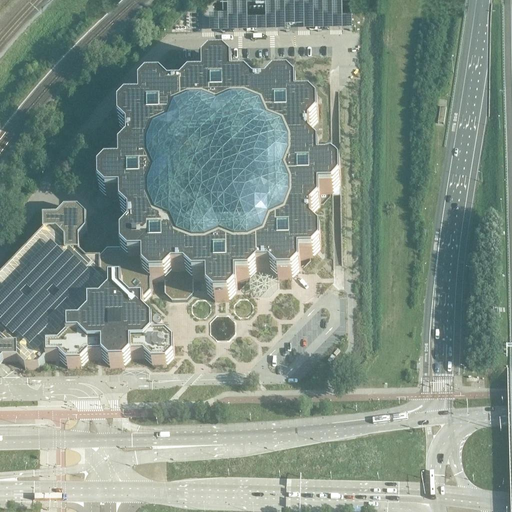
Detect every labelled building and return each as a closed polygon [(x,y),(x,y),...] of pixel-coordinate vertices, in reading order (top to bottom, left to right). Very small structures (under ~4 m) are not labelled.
[(213,10),(224,0),(204,0),(205,0),(213,10)] [(321,250),(321,236),(319,236),(312,229),(312,215),(319,208),(320,208),(320,195),(333,195),(333,196),(340,196),(340,186),(341,186),(341,172),(340,172),(339,162),(332,162),(332,164),(319,164),(319,151),(318,152),(311,145),(310,130),(317,123),(318,123),(318,109),(317,109),(310,102),(310,101),(297,101),(297,88),(295,88),(288,81),(288,80),(274,80),(274,82),(267,89),(253,89),(246,82),(246,81),(233,81),(233,68),(231,68),(224,61),(224,60),(210,60),(210,61),(204,68),(202,68),(202,81),(189,82),(189,83),(182,90),(168,90),(161,83),(161,82),(147,83),(147,84),(140,91),(139,91),(139,104),(126,104),(126,106),(119,113),(118,113),(118,127),(119,127),(127,134),(127,148),(120,155),(119,155),(119,168),(106,169),(106,170),(99,177),(98,177),(98,191),(99,191),(107,198),(107,199),(120,199),(120,212),(121,212),(128,219),(129,233),(122,240),(120,240),(121,253),(108,253),(108,255),(101,262),(87,262),(79,255),(79,241),(86,234),(87,234),(87,220),(86,220),(79,213),(79,211),(64,212),(64,213),(58,220),(43,220),(44,235),(0,280),(0,366),(4,363),(18,362),(25,369),(25,370),(39,370),(39,369),(46,362),(60,362),(68,368),(68,370),(82,369),(82,368),(89,361),(103,361),(110,368),(110,369),(124,369),(124,367),(131,360),(145,360),(152,367),(152,368),(167,368),(167,367),(173,359),(175,359),(174,345),(173,345),(166,338),(166,337),(153,337),(153,324),(152,324),(151,323),(146,317),(144,317),(144,303),(151,296),(152,296),(152,283),(165,283),(165,282),(166,281),(167,281),(167,282),(168,282),(169,282),(170,282),(171,281),(172,280),(172,279),(172,278),(172,277),(172,276),(171,275),(172,275),(186,274),(193,281),(193,282),(206,282),(206,295),(208,295),(215,302),(215,303),(229,303),(229,302),(236,295),(237,294),(237,282),(250,281),(250,280),(257,273),(271,273),(278,279),(278,281),(292,280),(292,279),(299,272),(300,272),(300,259),(313,259),(313,258),(320,250),(321,250)] [(335,293),(335,294),(334,294),(334,295),(334,296),(334,297),(334,298),(335,299),(335,300),(336,301),(337,301),(339,301),(340,301),(341,300),(342,299),(343,298),(343,297),(343,296),(343,295),(342,295),(342,294),(342,293),(341,293),(340,292),(339,292),(338,292),(337,292),(336,292),(335,293)] [(315,365),(314,335),(314,321),(313,304),(265,305),(265,323),(209,325),(193,325),(194,337),(194,367),(315,365)] [(338,306),(320,306),(321,348),(339,348),(338,306)] [(161,327),(160,327),(159,327),(158,327),(157,327),(156,328),(155,329),(155,330),(154,330),(154,331),(154,332),(155,333),(155,334),(156,335),(157,336),(158,336),(159,336),(160,336),(161,335),(162,334),(163,334),(163,333),(163,332),(163,331),(163,330),(163,329),(162,328),(161,328),(161,327)]
